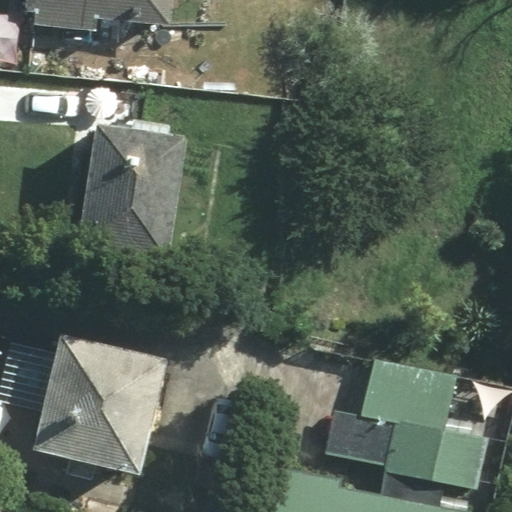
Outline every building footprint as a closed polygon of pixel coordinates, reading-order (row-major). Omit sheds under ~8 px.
[(23,0),(22,27),(52,28),(52,35),(92,36),(93,30),(164,33),(165,0),(23,0)] [(176,146),(77,132),(61,253),(160,266),(176,146)] [(152,369),(51,345),(25,455),(126,480),(152,369)] [(443,385),(363,365),(349,421),(334,417),(322,469),(466,505),(480,451),(430,439),(443,385)] [(410,511),(282,478),(272,511),(410,511)]
